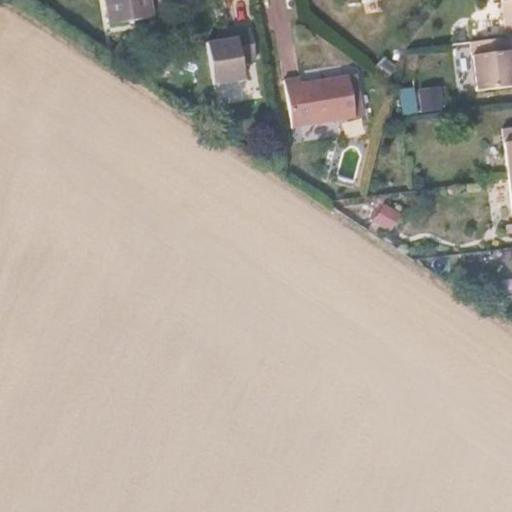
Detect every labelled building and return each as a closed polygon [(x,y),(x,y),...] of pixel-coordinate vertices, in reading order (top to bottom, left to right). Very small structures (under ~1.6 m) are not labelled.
[(146,18),(143,0),(101,0),(105,23),(146,18)] [(511,0),(497,0),(501,30),(511,28),(511,0)] [(253,64),(247,33),(219,37),(220,45),(205,47),(211,89),(241,84),(239,66),(253,64)] [(511,86),(507,37),(467,42),(473,90),(511,86)] [(353,117),(346,77),(296,85),(296,79),(281,80),(288,127),(353,117)] [(399,90),(402,114),(444,109),(441,85),(399,90)]
